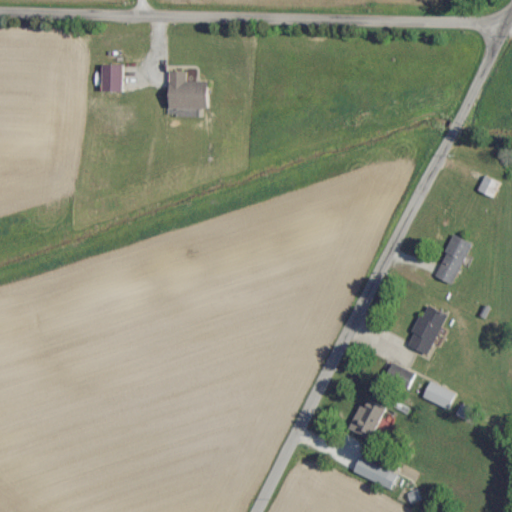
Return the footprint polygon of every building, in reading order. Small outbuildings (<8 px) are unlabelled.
[(124,66),(103,66),(103,93),(123,93),(124,66)] [(211,83),(187,83),(187,72),(171,72),(170,109),(211,110),(211,83)] [(474,244),(456,235),(436,277),(454,285),(474,244)] [(450,316),(429,305),(408,345),(429,356),(450,316)] [(457,394),(432,382),(424,399),(450,411),(457,394)] [(367,408),(361,406),(351,432),(375,441),(388,407),(370,400),(367,408)] [(399,474),(359,459),(353,475),(394,490),(399,474)]
